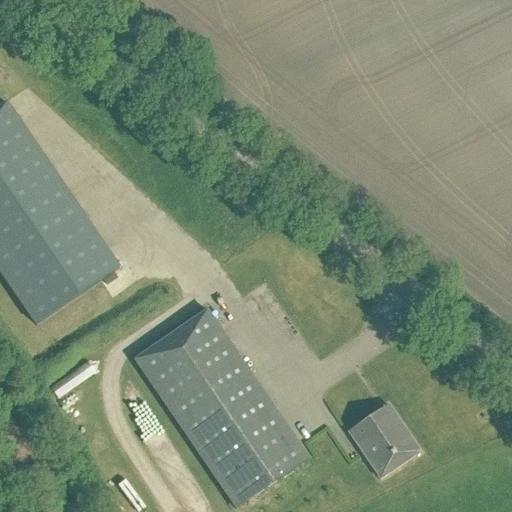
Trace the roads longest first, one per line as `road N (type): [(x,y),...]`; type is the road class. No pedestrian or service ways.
road 1 (tertiary): [(511,377),(24,0)]
road 2 (track): [(0,405),(72,511)]
